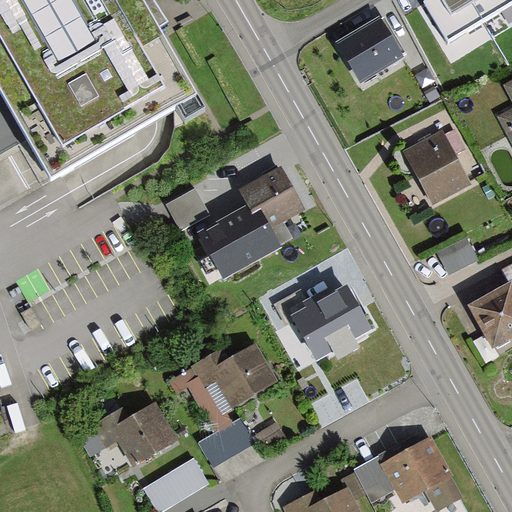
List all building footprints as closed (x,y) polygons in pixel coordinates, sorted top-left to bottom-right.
[(0,0),(0,88),(52,180),(153,123),(196,98),(140,0),(0,0)] [(422,0),(397,0),(391,3),(399,19),(425,5),(422,0)] [(507,0),(453,0),(466,25),(509,3),(507,0)] [(378,31),(337,52),(355,87),(396,66),(378,31)] [(463,58),(444,62),(448,83),(467,79),(463,58)] [(511,89),(505,93),(511,106),(511,116),(499,123),(511,148),(511,89)] [(430,204),(463,187),(439,140),(405,157),(430,204)] [(301,211),(281,173),(243,193),(263,230),(301,211)] [(263,235),(250,211),(202,237),(226,280),(278,251),(268,232),(263,235)] [(511,308),(505,295),(466,316),(487,355),(511,341),(511,308)] [(314,358),(361,333),(342,296),(294,321),(314,358)] [(33,307),(21,314),(32,331),(44,324),(33,307)] [(220,413),(268,388),(252,357),(226,371),(220,359),(169,386),(175,396),(186,390),(222,458),(238,449),(220,413)] [(130,470),(167,448),(147,415),(126,428),(120,418),(94,433),(105,451),(115,445),(130,470)] [(275,429),(256,439),(264,454),(283,444),(275,429)] [(432,511),(437,511),(456,503),(427,448),(417,453),(412,445),(354,476),(369,504),(391,493),(398,507),(423,494),(432,511)] [(348,511),(343,500),(319,511),(313,501),(291,511),(348,511)]
